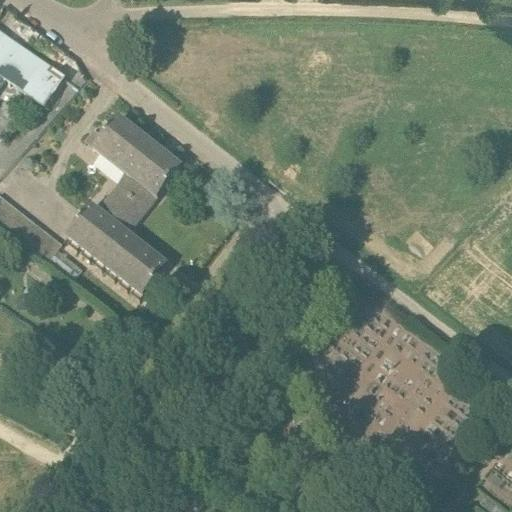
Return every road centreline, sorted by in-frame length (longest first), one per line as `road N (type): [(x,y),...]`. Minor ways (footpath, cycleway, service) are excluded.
road 1 (unclassified): [(511,22),(363,10),(97,10)]
road 2 (unclassified): [(277,202),(511,379)]
road 3 (residential): [(277,202),(73,37)]
